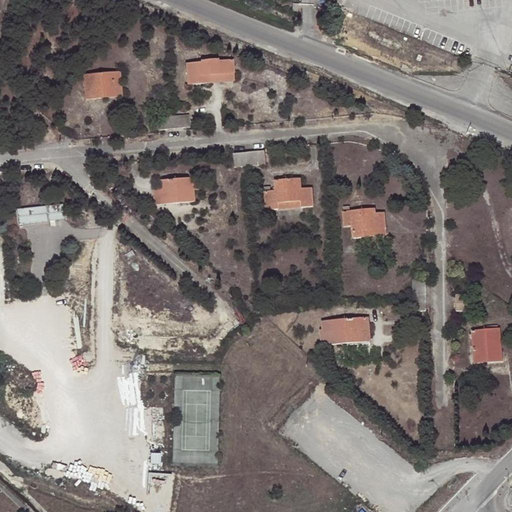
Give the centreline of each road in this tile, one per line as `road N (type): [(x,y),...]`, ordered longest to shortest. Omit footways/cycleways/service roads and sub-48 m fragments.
road 1 (unclassified): [(0,157),(364,125),(388,133),(421,161),(438,200),(443,402)]
road 2 (unclassified): [(184,0),(511,135)]
road 3 (track): [(0,432),(58,457),(103,447),(108,432),(91,396),(0,329)]
road 4 (track): [(91,396),(105,357),(108,245),(94,233),(53,233),(40,244),(41,267)]
road 5 (track): [(223,306),(217,324),(201,330),(107,323)]
